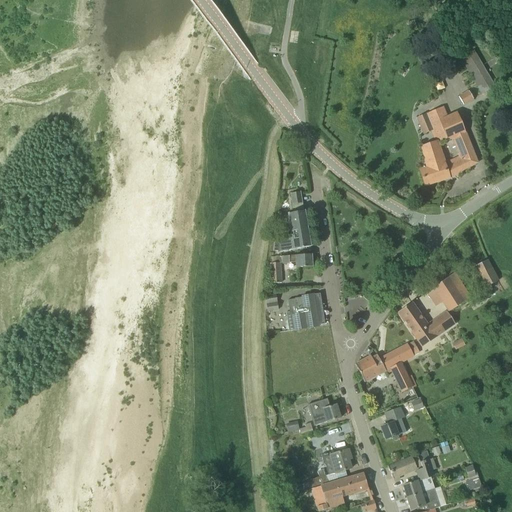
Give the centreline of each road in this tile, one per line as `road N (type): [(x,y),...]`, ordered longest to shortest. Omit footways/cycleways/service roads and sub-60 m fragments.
road 1 (unclassified): [(445,227),(376,197),(330,163),(198,0)]
road 2 (unclassified): [(390,511),(349,389),(349,344)]
road 3 (unclassified): [(349,344),(337,329),(316,179)]
road 4 (unclassified): [(349,344),(445,227)]
